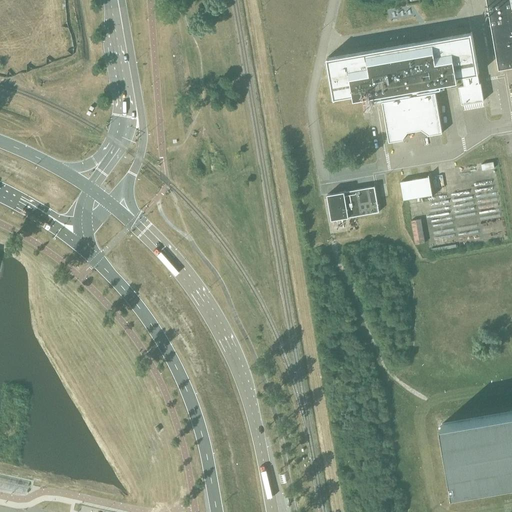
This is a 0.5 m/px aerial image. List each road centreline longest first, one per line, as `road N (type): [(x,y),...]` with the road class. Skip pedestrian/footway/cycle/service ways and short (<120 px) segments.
road 1 (primary): [(273,511),(232,346),(182,271),(111,203)]
road 2 (primary): [(86,248),(167,347),(196,412),(218,511)]
road 3 (unclassified): [(111,203),(142,146),(126,83)]
